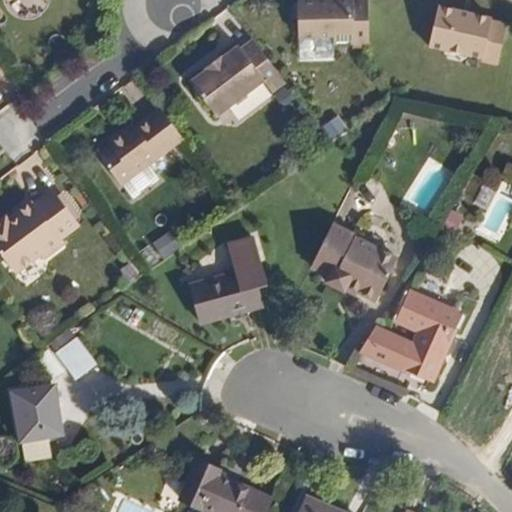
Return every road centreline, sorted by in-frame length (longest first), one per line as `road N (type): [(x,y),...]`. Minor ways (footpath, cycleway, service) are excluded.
road 1 (residential): [(279,381),(451,453),(511,509)]
road 2 (residential): [(38,124),(130,57),(174,2)]
